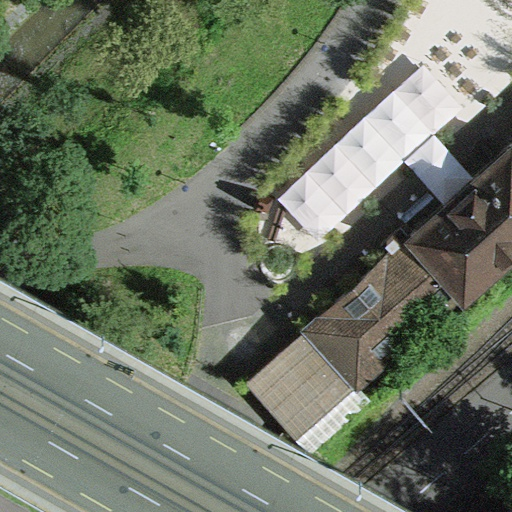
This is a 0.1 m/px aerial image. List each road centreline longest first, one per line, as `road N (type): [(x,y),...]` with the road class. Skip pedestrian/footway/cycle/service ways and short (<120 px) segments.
road 1 (primary): [(318,511),(0,330)]
road 2 (primary): [(0,427),(147,511)]
road 3 (secondary): [(399,511),(511,411)]
